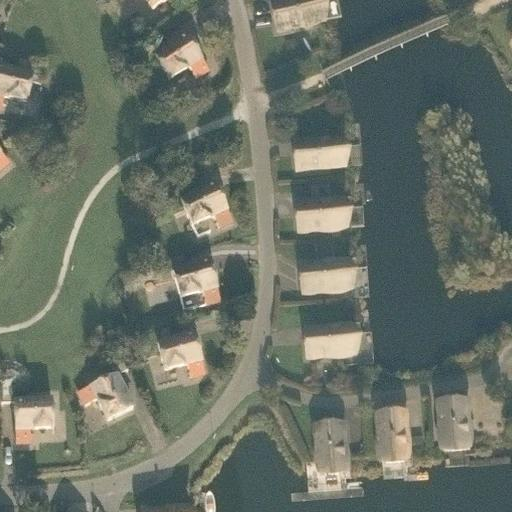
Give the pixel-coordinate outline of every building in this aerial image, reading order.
[(0,0),(0,12),(5,14),(9,2),(3,0),(0,0)] [(145,0),(153,12),(171,0),(145,0)] [(278,34),(327,24),(321,0),(311,0),(272,8),(278,34)] [(169,82),(188,69),(195,81),(208,73),(186,38),(166,50),(160,40),(139,53),(146,63),(154,58),(169,82)] [(27,105),(32,78),(42,79),(44,67),(20,63),(18,75),(0,71),(0,113),(1,114),(4,100),(27,105)] [(347,171),(345,144),(295,148),(297,174),(347,171)] [(0,172),(8,165),(0,155),(0,172)] [(188,185),(162,197),(167,208),(180,203),(192,228),(213,219),(218,231),(232,225),(215,187),(193,197),(188,185)] [(299,235),(349,232),(347,206),(297,209),(299,235)] [(180,300),(202,295),(206,308),(220,304),(209,264),(187,270),(184,258),(160,264),(163,276),(173,273),(180,300)] [(303,297),(353,293),(352,267),(302,270),(303,297)] [(168,330),(144,336),(147,349),(157,346),(164,373),(187,368),(190,381),(204,377),(194,337),(171,343),(168,330)] [(306,335),(308,362),(358,358),(356,331),(306,335)] [(118,355),(108,360),(116,377),(127,372),(118,355)] [(79,396),(85,409),(97,403),(108,424),(133,412),(116,378),(79,396)] [(1,406),(14,405),(16,446),(30,446),(30,432),(53,431),(52,403),(28,405),(27,393),(1,394),(1,406)] [(467,403),(441,405),(444,455),(471,453),(467,403)] [(383,467),(409,465),(406,415),(379,417),(383,467)] [(344,427),(317,429),(321,479),(348,477),(344,427)]
